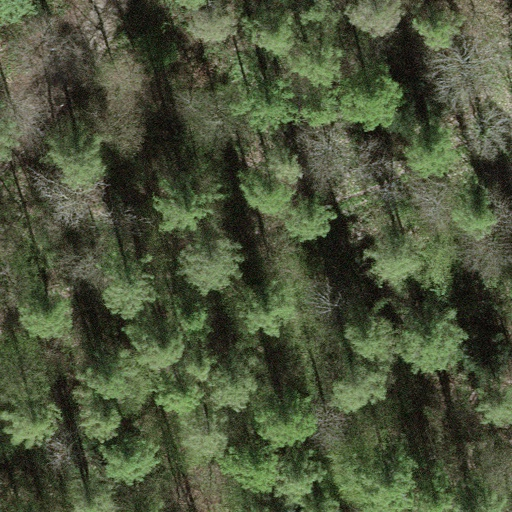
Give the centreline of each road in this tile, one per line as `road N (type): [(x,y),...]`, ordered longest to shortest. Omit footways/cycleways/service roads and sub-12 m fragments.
road 1 (track): [(0,334),(324,213),(511,120)]
road 2 (track): [(0,156),(67,74),(113,0)]
